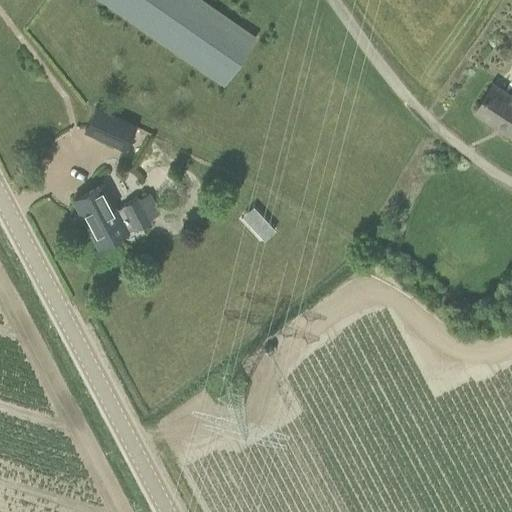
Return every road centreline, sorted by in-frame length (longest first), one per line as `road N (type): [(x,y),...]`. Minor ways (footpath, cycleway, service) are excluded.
road 1 (tertiary): [(165,511),(0,199)]
road 2 (unclassified): [(511,183),(441,133),(376,64),(332,0)]
